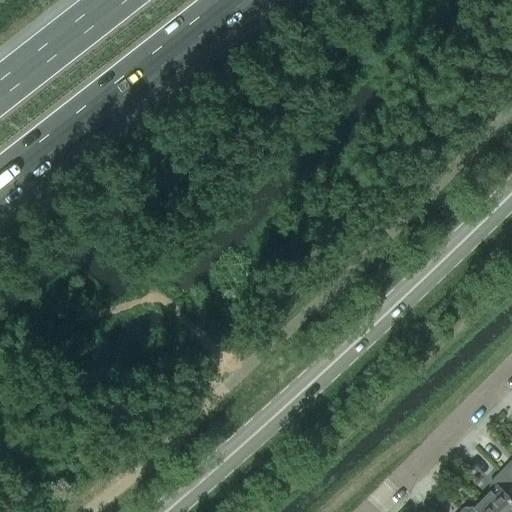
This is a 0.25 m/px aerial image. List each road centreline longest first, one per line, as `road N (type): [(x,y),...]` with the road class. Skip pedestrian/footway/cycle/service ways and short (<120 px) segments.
road 1 (secondary): [(162,511),(511,191)]
road 2 (motorway): [(0,187),(239,0)]
road 3 (residential): [(367,511),(511,364)]
road 4 (motorway): [(116,0),(0,91)]
